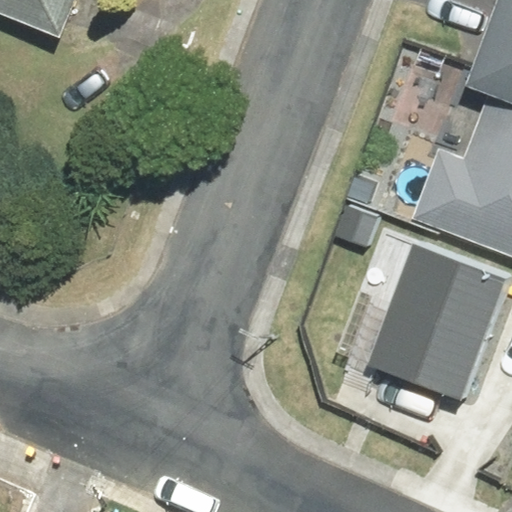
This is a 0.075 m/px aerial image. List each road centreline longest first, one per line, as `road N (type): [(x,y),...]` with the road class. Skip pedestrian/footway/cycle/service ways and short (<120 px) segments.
road 1 (residential): [(311,0),(149,426)]
road 2 (residential): [(149,426),(349,511)]
road 3 (residential): [(0,361),(149,426)]
